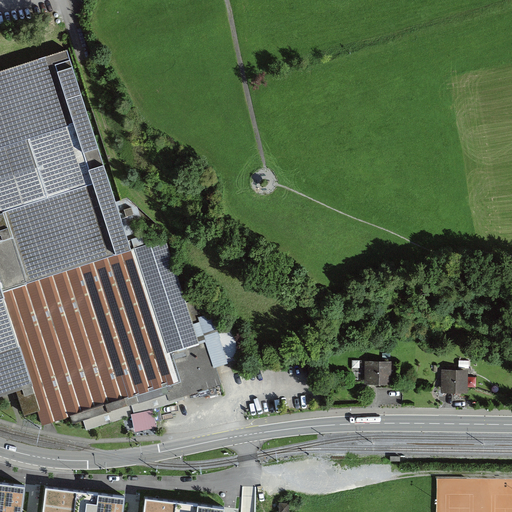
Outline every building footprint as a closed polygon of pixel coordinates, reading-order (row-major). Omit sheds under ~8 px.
[(69,45),(0,68),(0,208),(5,206),(27,278),(132,247),(69,45)] [(5,206),(0,208),(0,390),(12,386),(15,397),(19,395),(25,412),(40,407),(3,285),(27,278),(5,206)] [(3,285),(40,407),(44,420),(70,413),(72,419),(84,416),(87,426),(182,399),(181,393),(219,382),(214,364),(206,338),(199,340),(193,317),(206,313),(201,297),(187,301),(166,236),(132,247),(27,278),(3,285)] [(241,356),(240,351),(226,354),(217,324),(220,323),(216,311),(206,313),(193,317),(199,340),(206,338),(214,364),(241,356)] [(220,323),(217,324),(226,354),(240,351),(231,320),(220,323)] [(366,359),(366,380),(392,380),(392,359),(366,359)] [(468,368),(442,368),(441,390),(468,390),(468,368)] [(154,410),(132,415),(135,430),(157,425),(154,410)] [(22,511),(26,485),(0,481),(0,511),(22,511)] [(123,511),(125,496),(46,486),(42,511),(123,511)] [(224,511),(225,507),(146,497),(143,511),(224,511)]
